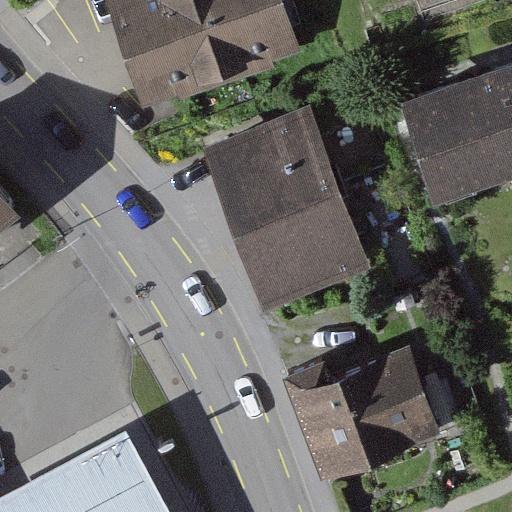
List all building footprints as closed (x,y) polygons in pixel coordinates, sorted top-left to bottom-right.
[(279,0),(117,0),(139,64),(144,63),(152,86),(181,76),(178,68),(200,60),(202,69),(241,56),(238,48),(261,41),(263,49),(292,40),(279,0)] [(511,65),(408,99),(435,184),(511,159),(511,65)] [(304,112),(215,145),(269,290),(359,257),(304,112)] [(0,212),(14,201),(0,183),(0,212)] [(330,377),(323,359),(288,372),(321,460),(434,417),(407,347),(330,377)] [(175,511),(127,424),(0,491),(0,511),(175,511)]
